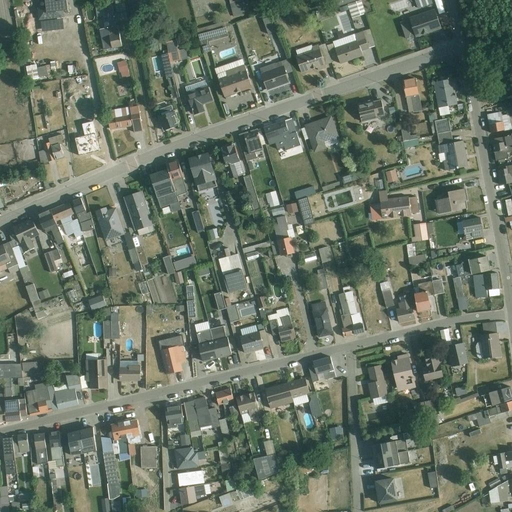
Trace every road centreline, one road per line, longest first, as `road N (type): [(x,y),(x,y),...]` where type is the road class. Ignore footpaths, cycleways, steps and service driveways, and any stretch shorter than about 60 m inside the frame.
road 1 (residential): [(0,224),(155,157),(462,49),(511,311)]
road 2 (residential): [(350,347),(162,393)]
road 3 (residential): [(162,393),(0,433)]
road 4 (residential): [(350,347),(358,511)]
road 5 (residential): [(511,316),(350,347)]
road 6 (unknown): [(155,157),(125,0)]
